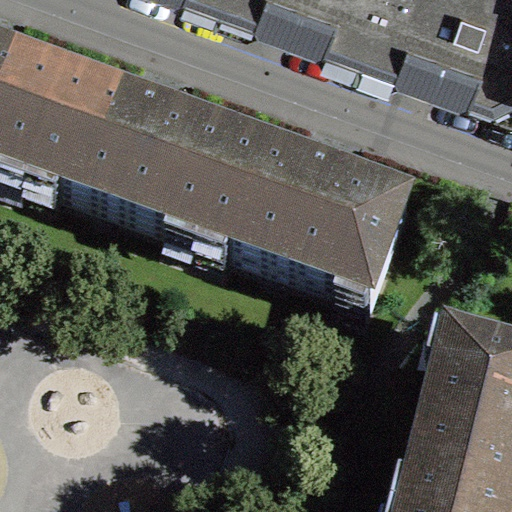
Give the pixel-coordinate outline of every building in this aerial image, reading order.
[(326,30),(360,43),(375,0),(220,0),(316,35),(326,30)] [(472,87),(487,93),(511,81),(511,0),(375,0),(360,43),(395,55),(399,65),(460,87),(469,83),(472,87)] [(65,93),(0,69),(0,197),(25,206),(35,179),(65,94),(65,93)] [(235,154),(65,93),(65,94),(35,179),(25,206),(55,217),(59,205),(168,244),(164,256),(194,267),(204,240),(235,155),(235,154)] [(235,155),(204,240),(194,267),(224,278),(229,266),(338,305),(333,317),(364,329),(369,316),(371,317),(407,216),(235,154),(235,155)] [(398,495),(393,511),(511,511),(511,367),(448,352),(447,353),(435,350),(426,382),(439,386),(411,498),(398,495)]
